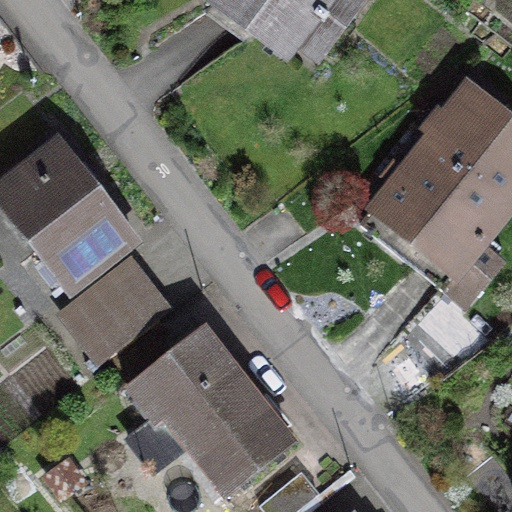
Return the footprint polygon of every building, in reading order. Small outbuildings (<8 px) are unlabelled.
[(328,19),(344,31),(366,0),(215,0),(211,6),(284,60),(316,16),(325,23),(328,19)] [(463,309),(500,263),(480,247),(511,207),(511,126),(468,91),(360,227),(463,309)] [(0,192),(0,207),(68,295),(134,243),(59,146),(0,192)] [(161,312),(127,271),(72,317),(106,358),(161,312)] [(231,492),(290,447),(202,335),(129,391),(154,423),(169,411),(231,492)] [(259,511),(295,511),(316,494),(299,474),(257,509),(259,511)]
